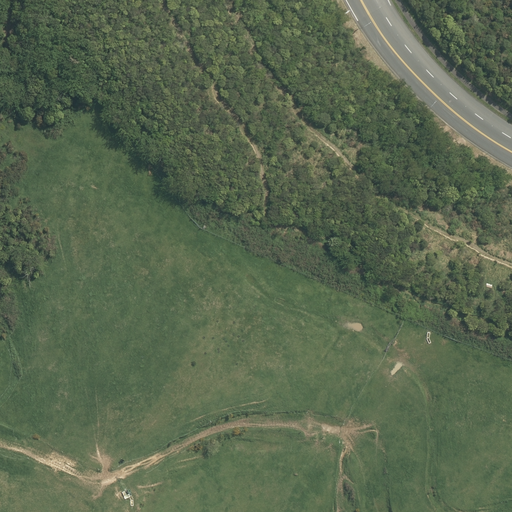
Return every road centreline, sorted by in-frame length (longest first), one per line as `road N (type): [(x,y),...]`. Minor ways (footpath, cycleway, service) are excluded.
road 1 (track): [(349,431),(226,426),(107,476),(0,431)]
road 2 (secondary): [(511,145),(420,73),(365,0)]
